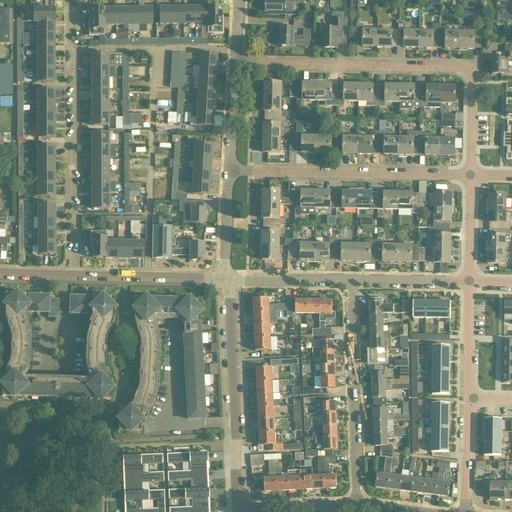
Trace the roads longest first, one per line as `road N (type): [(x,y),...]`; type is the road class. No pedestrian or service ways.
road 1 (residential): [(470,175),(472,79),(459,67),(234,62)]
road 2 (residential): [(67,0),(75,49),(76,138),(66,185),(75,275)]
road 3 (residential): [(470,175),(227,168)]
road 4 (residential): [(237,510),(226,280)]
road 5 (residential): [(359,508),(354,280)]
road 6 (residential): [(75,275),(226,280)]
road 7 (residential): [(354,280),(226,280)]
road 8 (residential): [(359,508),(237,510)]
